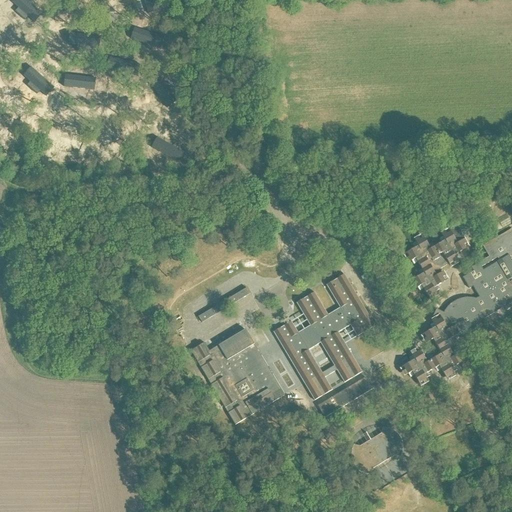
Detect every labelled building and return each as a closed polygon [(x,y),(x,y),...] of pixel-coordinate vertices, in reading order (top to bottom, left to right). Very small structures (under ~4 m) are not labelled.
[(39,0),(56,9),(60,0),(39,0)] [(92,0),(75,0),(75,9),(102,12),(104,1),(92,0)] [(173,0),(168,0),(163,5),(181,26),(189,19),(173,0)] [(19,25),(10,31),(26,54),(35,48),(19,25)] [(119,34),(112,43),(135,59),(141,50),(119,34)] [(64,36),(61,47),(88,55),(91,44),(64,36)] [(169,36),(166,47),(192,56),(196,45),(169,36)] [(511,223),(511,218),(511,217),(505,218),(504,211),(497,212),(497,224),(511,223)] [(414,248),(405,252),(407,254),(412,263),(413,264),(417,262),(424,272),(413,279),(414,281),(419,288),(420,291),(423,288),(427,295),(439,289),(437,285),(445,281),(441,274),(440,273),(439,273),(438,271),(457,260),(456,259),(454,255),(465,248),(460,241),(464,238),(456,225),(448,229),(450,232),(439,239),(441,243),(430,249),(423,237),(415,243),(412,245),(414,248)] [(473,270),(462,277),(469,288),(473,286),(479,296),(476,298),(474,297),(471,297),(469,297),(467,297),(464,297),(462,297),(459,298),(457,299),(455,300),(453,301),(451,303),(449,304),(447,306),(446,308),(445,310),(443,312),(436,308),(431,319),(433,323),(429,326),(432,329),(425,334),(429,342),(433,340),(441,354),(427,362),(420,351),(412,355),(414,359),(403,366),(411,377),(413,375),(417,383),(429,376),(427,372),(438,366),(445,377),(458,370),(455,366),(462,361),(454,350),(451,353),(444,342),(456,335),(458,335),(461,335),(463,334),(465,334),(468,333),(470,332),(472,330),(474,329),(476,327),(478,325),(480,323),(481,321),(482,319),(504,306),(506,310),(511,306),(511,260),(510,258),(511,257),(511,228),(511,227),(482,245),(489,256),(471,267),(473,270)] [(313,292),(295,302),(309,325),(297,332),(290,321),(273,333),(305,386),(314,401),(332,390),(324,378),(336,370),(344,383),(362,372),(338,332),(349,325),(356,336),(375,325),(343,274),(324,285),(338,308),(327,315),(313,292)] [(201,323),(249,294),(245,288),(197,317),(201,323)] [(292,321),(298,331),(309,325),(306,320),(299,324),(296,319),(292,321)] [(234,425),(284,396),(244,330),(208,351),(203,343),(189,351),(234,425)] [(324,418),(372,389),(365,377),(317,406),(324,418)] [(402,452),(402,447),(402,442),(400,438),(399,437),(397,433),(396,433),(393,430),(392,430),(388,428),(387,428),(383,428),(382,428),(382,429),(381,434),(359,447),(354,445),(353,446),(352,449),(352,450),(352,451),(351,455),(351,456),(352,460),(352,461),(354,465),(357,469),(361,472),(366,474),(371,475),(371,474),(373,469),(394,456),(399,457),(400,457),(402,453),(402,452)] [(320,446),(324,454),(330,450),(331,452),(337,449),(327,430),(321,433),(326,442),(320,446)]
